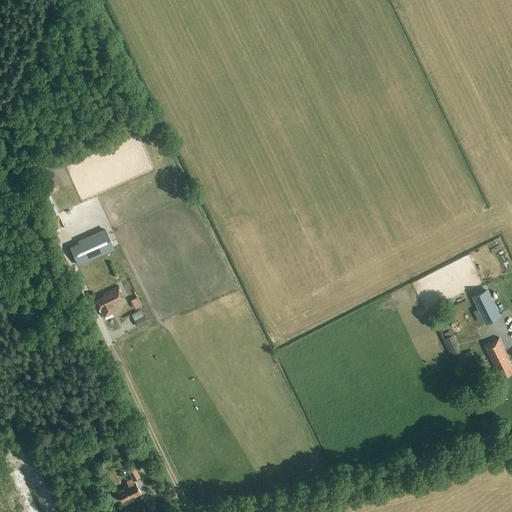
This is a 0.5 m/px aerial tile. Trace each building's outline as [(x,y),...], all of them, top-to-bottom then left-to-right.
[(48,197),(42,199),(45,205),(51,203),(48,197)] [(105,230),(78,242),(79,243),(86,260),(113,248),(105,230)] [(130,273),(127,267),(116,273),(119,279),(130,273)] [(117,310),(114,304),(125,299),(118,286),(105,292),(106,294),(95,300),(100,311),(101,310),(104,316),(117,310)] [(501,316),(488,288),(472,296),(485,323),(501,316)] [(141,305),(137,296),(130,300),(134,309),(141,305)] [(145,316),(143,317),(140,310),(131,315),(137,326),(148,321),(145,316)] [(467,312),(458,314),(460,321),(469,318),(467,312)] [(445,317),(434,321),(438,332),(449,328),(445,317)] [(446,339),(453,356),(461,353),(461,352),(463,351),(461,347),(459,348),(453,336),(446,339)] [(460,339),(461,345),(470,344),(469,337),(460,339)] [(493,359),(502,377),(511,372),(511,365),(508,358),(509,357),(500,337),(485,345),(492,359),(493,359)] [(121,441),(132,436),(130,430),(129,430),(128,426),(117,431),(121,441)] [(126,468),(130,475),(132,479),(126,482),(129,487),(117,493),(122,501),(133,495),(134,497),(142,493),(136,483),(134,484),(133,482),(140,478),(137,473),(140,471),(138,466),(134,467),(133,464),(126,468)] [(0,477),(0,500),(0,501),(17,493),(8,474),(0,477)] [(0,509),(0,511),(22,511),(26,510),(20,497),(5,505),(6,507),(0,509)]
